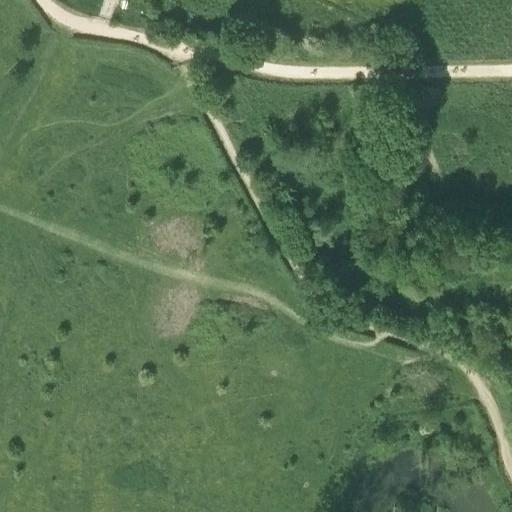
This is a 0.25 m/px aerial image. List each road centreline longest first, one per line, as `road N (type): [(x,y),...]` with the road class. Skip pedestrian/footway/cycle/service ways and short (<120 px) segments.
road 1 (track): [(380,328),(346,318),(313,291),(196,85),(160,44)]
road 2 (track): [(511,469),(485,396),(461,361),(380,328)]
road 3 (track): [(160,44),(77,25),(42,0)]
